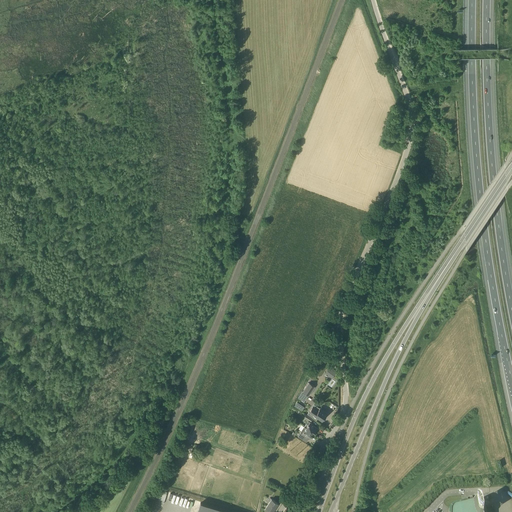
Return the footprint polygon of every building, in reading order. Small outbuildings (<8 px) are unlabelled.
[(335,370),(333,369),(332,370),(329,367),(325,373),(332,378),(336,373),(334,371),(335,370)] [(315,387),(309,383),(303,392),(309,396),(315,387)] [(297,402),(295,406),(303,410),(305,406),(297,402)] [(312,407),(307,414),(316,420),(318,417),(322,421),(327,413),(320,408),(318,411),(312,407)] [(317,428),(312,424),(313,424),(308,421),(304,426),(314,433),(314,432),(315,432),(316,431),(316,430),(317,428)] [(314,434),(314,433),(304,426),(300,432),(305,435),(310,438),(312,436),(313,435),(314,434)] [(272,511),(278,503),(270,498),(268,501),(269,502),(264,510),(267,511),(272,511)] [(223,511),(224,510),(201,503),(197,511),(223,511)] [(482,511),(481,508),(481,507),(480,506),(480,505),(479,505),(479,504),(478,504),(477,504),(477,503),(476,503),(475,503),(474,504),(473,504),(469,505),(464,506),(456,507),(455,508),(454,508),(453,509),(452,509),(452,510),(451,511),(482,511)]
